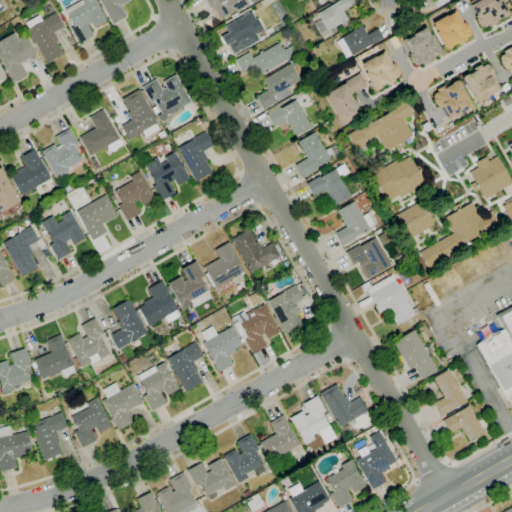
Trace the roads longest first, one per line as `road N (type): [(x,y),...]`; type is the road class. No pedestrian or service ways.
road 1 (residential): [(163,0),(445,497)]
road 2 (residential): [(353,339),(99,476),(0,507)]
road 3 (residential): [(264,183),(78,286),(0,318)]
road 4 (residential): [(179,27),(0,126)]
